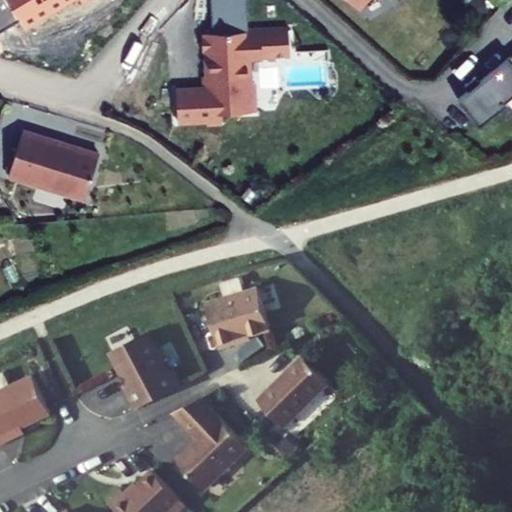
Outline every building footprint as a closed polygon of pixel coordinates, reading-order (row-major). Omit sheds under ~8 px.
[(7,0),(0,0),(0,28),(18,18),(7,0)] [(7,0),(18,18),(24,29),(73,0),(7,0)] [(189,94),(192,124),(231,121),(231,115),(268,112),(266,83),(262,83),(259,57),(302,54),(300,27),(218,35),(219,37),(213,38),(214,54),(220,54),(222,78),(217,78),(218,91),(189,94)] [(495,106),(511,92),(511,54),(470,87),(459,96),(448,104),(457,115),(467,128),(469,131),(498,109),(495,106)] [(455,90),(459,96),(470,87),(466,82),(455,90)] [(82,141),(48,129),(32,174),(108,200),(124,155),(94,144),(93,147),(81,143),(82,141)] [(18,180),(2,157),(0,158),(0,180),(6,188),(18,180)] [(198,311),(212,355),(229,350),(228,346),(263,335),(249,294),(198,311)] [(147,333),(109,354),(120,374),(124,375),(128,384),(125,386),(124,387),(124,388),(136,410),(182,385),(173,369),(168,372),(147,333)] [(295,362),(251,407),(278,434),(322,388),(295,362)] [(33,378),(0,394),(0,447),(4,445),(2,440),(51,416),(33,378)] [(202,397),(174,412),(200,438),(178,460),(207,489),(250,445),(202,397)] [(179,511),(188,504),(155,470),(129,496),(125,491),(112,505),(118,511),(179,511)]
